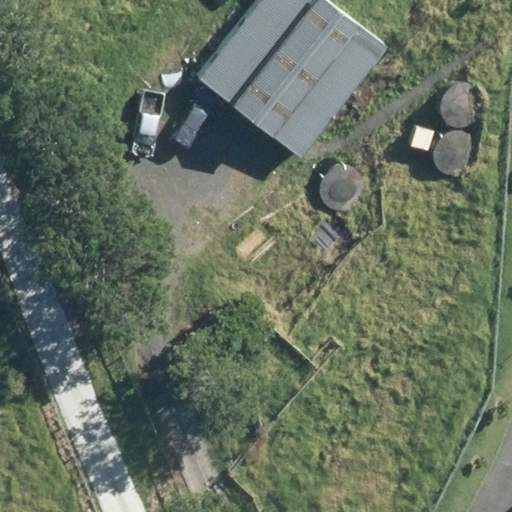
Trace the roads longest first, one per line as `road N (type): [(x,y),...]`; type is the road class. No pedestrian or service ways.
road 1 (track): [(135,511),(0,177)]
road 2 (track): [(228,511),(137,312),(145,172)]
